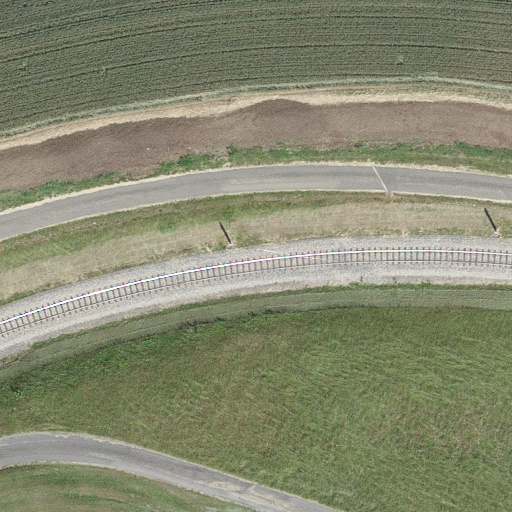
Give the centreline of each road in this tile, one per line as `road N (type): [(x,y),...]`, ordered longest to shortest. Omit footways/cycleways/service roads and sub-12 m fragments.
road 1 (track): [(0,230),(102,204),(258,182),(337,179),(511,192)]
road 2 (residential): [(0,457),(79,453),(291,511)]
